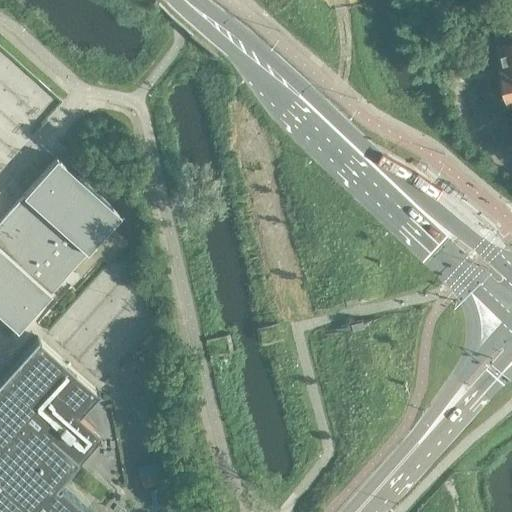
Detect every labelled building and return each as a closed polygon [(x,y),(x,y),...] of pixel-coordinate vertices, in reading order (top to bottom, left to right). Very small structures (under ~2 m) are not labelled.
[(511,100),(511,5),(493,10),(501,43),(500,43),(506,66),(502,67),(505,78),(502,82),(504,89),(508,91),(510,101),(511,100)] [(55,158),(26,190),(5,213),(0,218),(0,315),(16,329),(78,260),(119,215),(55,158)] [(257,327),(261,344),(262,344),(272,341),(283,339),(282,336),(264,340),(261,328),(280,324),(279,322),(267,325),(258,326),(257,327)] [(234,350),(230,333),(228,333),(218,335),(208,338),(208,340),(226,336),(229,348),(211,352),(212,355),(222,353),(232,350),(234,350)] [(0,511),(88,511),(59,486),(57,488),(54,486),(66,472),(77,460),(51,437),(57,431),(73,413),(75,415),(77,414),(97,392),(36,337),(0,377),(0,511)]
